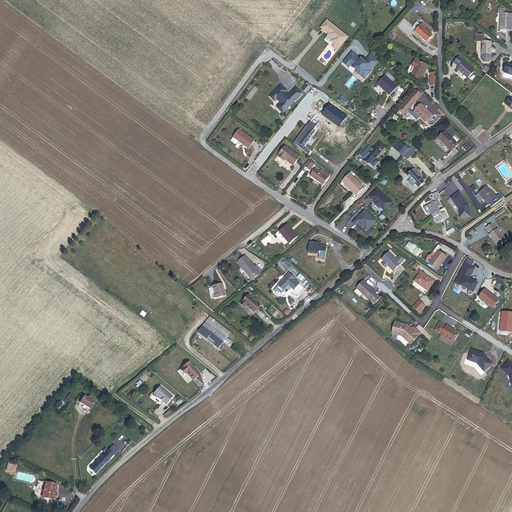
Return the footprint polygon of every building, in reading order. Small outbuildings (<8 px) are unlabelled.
[(417,10),(424,3),(420,0),(416,0),(412,5),(417,10)] [(511,27),(511,28),(511,20),(511,15),(504,14),(505,10),(503,10),(503,8),(499,7),(499,9),(498,14),(501,14),(499,30),(511,31),(511,27)] [(321,29),(328,35),(329,34),(332,36),(330,38),(332,40),(330,43),(334,46),(332,48),(337,52),(348,39),(327,22),(321,29)] [(433,36),(427,31),(430,28),(424,23),(421,26),(417,23),(412,28),(416,31),(415,32),(427,43),(433,36)] [(485,42),(485,37),(482,35),(475,35),(475,42),(482,42),(481,55),(491,55),(491,52),(491,47),(492,42),(485,42)] [(364,64),(351,54),(343,64),(348,69),(350,67),(355,71),(355,72),(364,80),(371,72),(370,72),(378,63),(370,56),(364,64)] [(457,70),(468,79),(474,72),(459,58),(454,63),(459,68),(457,70)] [(421,80),(428,66),(415,59),(412,66),(415,67),(411,75),(421,80)] [(378,84),(389,95),(396,87),(386,77),(378,84)] [(283,113),(302,94),(297,88),(289,95),(286,92),(287,91),(282,86),(270,97),(275,101),(277,99),(280,103),(279,103),(280,104),(277,107),(283,113)] [(399,110),(404,115),(408,111),(410,109),(421,96),(415,92),(399,110)] [(366,101),(360,96),(356,101),(362,106),(366,101)] [(350,120),(353,117),(332,101),(329,99),(294,144),(308,155),(310,152),(304,146),(315,131),(313,130),(323,117),(322,116),(326,111),(330,114),(326,119),(327,119),(332,123),(328,127),(323,134),(324,135),(330,139),(331,139),(347,118),(350,120)] [(341,99),(338,102),(344,108),(347,104),(341,99)] [(432,115),(421,104),(419,106),(418,105),(414,109),(415,110),(413,112),(412,114),(411,114),(417,120),(419,117),(424,122),(432,115)] [(328,127),(332,123),(327,119),(323,124),(328,127)] [(347,135),(353,128),(349,125),(343,132),(347,135)] [(477,138),(484,131),(479,126),(472,133),(477,138)] [(248,148),(254,141),(239,131),(232,141),(237,145),(238,143),(241,145),(241,143),(248,148)] [(438,138),(441,141),(448,134),(445,131),(438,138)] [(342,141),(347,135),(343,132),(338,138),(342,141)] [(449,149),(456,142),(448,134),(441,141),(449,149)] [(328,143),(331,145),(334,141),(331,139),(330,139),(324,135),(322,138),(328,143)] [(326,146),(328,143),(322,138),(319,141),(326,146)] [(341,153),(344,149),(339,145),(335,142),(334,141),(331,145),(334,147),(333,149),(338,153),(340,151),(341,153)] [(325,147),(330,152),(333,149),(334,147),(331,145),(328,143),(326,146),(325,147)] [(368,163),(370,164),(385,148),(380,143),(373,150),(369,146),(360,156),(366,161),(368,163)] [(409,150),(402,143),(396,149),(403,156),(409,150)] [(293,166),(300,157),(285,146),(278,156),(283,160),(284,159),(285,160),(293,166)] [(403,156),(407,160),(414,153),(410,149),(409,150),(403,156)] [(310,170),(314,164),(309,161),(305,166),(310,170)] [(322,170),(320,172),(316,168),(310,175),(323,185),(330,176),(322,170)] [(424,183),(419,178),(422,176),(415,169),(407,176),(419,188),(424,183)] [(362,185),(350,173),(343,181),(351,189),(350,190),(353,193),(354,193),(357,195),(364,188),(361,185),(362,185)] [(491,209),(505,198),(500,193),(495,197),(487,187),(479,194),(491,209)] [(391,205),(376,191),(369,199),(374,204),(374,206),(377,209),(379,209),(384,213),(391,205)] [(470,217),(469,205),(467,205),(466,203),(466,202),(459,192),(450,198),(458,210),(460,218),(470,217)] [(434,201),(440,198),(438,193),(435,194),(432,195),(434,201)] [(326,205),(333,197),(330,194),(324,203),(326,205)] [(428,207),(439,201),(441,206),(438,207),(440,211),(444,209),(440,201),(441,201),(440,198),(434,201),(432,202),(429,197),(425,201),(427,205),(424,207),(424,208),(426,212),(428,213),(430,212),(428,207)] [(432,216),(440,211),(438,207),(441,206),(439,201),(428,207),(430,212),(432,216)] [(496,218),(504,212),(502,209),(494,215),(496,218)] [(432,216),(437,224),(448,218),(445,213),(442,215),(440,211),(432,216)] [(364,212),(352,225),(355,228),(357,225),(361,230),(362,229),(366,233),(375,223),(364,212)] [(498,248),(507,241),(498,229),(497,230),(492,224),(486,229),(490,235),(489,235),(498,248)] [(298,236),(292,230),(291,232),(285,225),(278,232),(275,234),(275,237),(280,242),(284,239),(289,245),(298,236)] [(327,259),(328,247),(321,246),(322,244),(318,244),(318,242),(309,241),(308,252),(321,253),(320,259),(327,259)] [(428,263),(438,250),(439,251),(441,248),(438,246),(430,256),(428,256),(426,260),(426,262),(428,263)] [(437,270),(447,257),(439,251),(438,250),(428,263),(437,270)] [(255,267),(245,255),(236,263),(250,278),(252,280),(261,273),(259,270),(260,270),(256,266),(255,267)] [(392,273),(404,261),(399,257),(395,261),(388,255),(380,262),(383,264),(380,267),(383,269),(386,267),(392,273)] [(289,266),(283,259),(279,263),(284,269),(289,266)] [(476,269),(467,264),(457,284),(470,291),(469,293),(469,295),(471,296),(473,295),(479,284),(470,280),(476,269)] [(414,283),(427,293),(434,284),(421,274),(414,283)] [(296,284),(293,281),(294,280),(289,275),(277,287),(275,290),(281,296),(288,287),(291,289),(293,291),(298,286),(296,284)] [(307,284),(310,281),(304,276),(296,284),(298,286),(293,291),(291,289),(288,293),(290,295),(291,295),(292,295),(293,295),(294,295),(295,295),(307,284)] [(316,287),(310,281),(307,284),(313,290),(316,287)] [(373,296),(374,295),(362,284),(355,292),(368,302),(369,301),(375,307),(379,301),(373,296)] [(215,298),(224,296),(222,285),(212,287),(215,298)] [(288,293),(291,289),(288,287),(281,296),(283,297),(285,295),(286,295),(288,293)] [(492,309),(499,300),(485,289),(478,298),(492,309)] [(254,312),(261,305),(249,295),(242,303),(246,307),(247,306),(254,312)] [(424,307),(419,302),(413,308),(419,313),(424,307)] [(511,315),(501,315),(501,335),(511,335),(511,315)] [(227,338),(230,333),(210,317),(199,332),(219,348),(223,342),(227,338)] [(420,334),(413,328),(411,330),(407,326),(394,323),(392,334),(401,337),(410,345),(418,336),(420,334)] [(459,333),(447,326),(446,326),(440,323),(435,330),(441,334),(441,335),(453,343),(459,333)] [(230,347),(233,343),(227,338),(223,342),(230,347)] [(468,363),(477,366),(485,374),(493,367),(487,360),(486,361),(485,358),(484,357),(471,352),(468,363)] [(200,374),(189,361),(181,368),(186,374),(187,373),(192,380),(200,374)] [(172,396),(160,386),(153,394),(154,396),(156,397),(157,397),(165,404),(172,396)] [(94,403),(91,401),(92,398),(89,396),(87,399),(83,396),(79,403),(83,406),(82,407),(85,408),(85,407),(90,410),(94,403)] [(55,408),(58,410),(64,403),(62,401),(55,408)] [(95,474),(118,449),(113,444),(90,469),(95,474)] [(15,472),(16,466),(8,463),(6,470),(15,472)] [(54,493),(55,491),(56,485),(46,482),(45,487),(43,488),(42,492),(43,493),(42,497),(55,501),(57,493),(54,493)]
